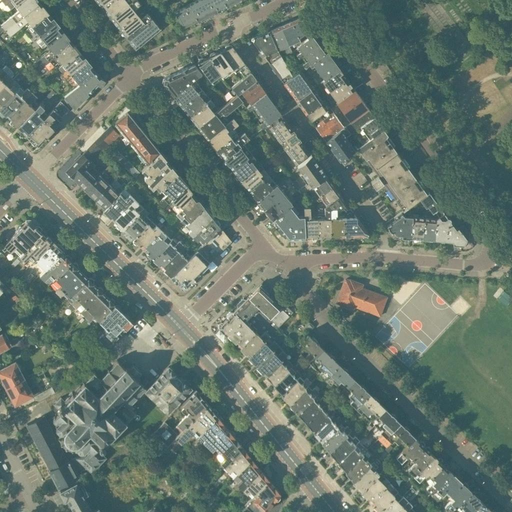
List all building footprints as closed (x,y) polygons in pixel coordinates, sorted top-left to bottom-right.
[(0,33),(5,30),(40,2),(38,0),(21,0),(15,5),(19,9),(0,24),(0,23),(0,33)] [(112,0),(104,7),(112,17),(133,0),(112,0)] [(133,0),(112,17),(120,27),(138,13),(134,9),(141,3),(137,0),(133,0)] [(183,27),(197,19),(198,21),(208,16),(199,0),(196,0),(175,11),(183,27)] [(217,9),(226,4),(227,6),(237,1),(236,0),(199,0),(208,16),(218,11),(217,9)] [(28,21),(32,25),(48,12),(40,2),(5,30),(9,35),(28,21)] [(363,16),(372,9),(369,5),(360,11),(363,16)] [(128,38),(152,18),(159,12),(157,10),(150,15),(148,12),(141,17),(138,13),(120,27),(119,28),(128,38)] [(29,41),(30,42),(55,22),(48,12),(32,25),(35,29),(28,36),(31,40),(29,41)] [(291,21),(298,37),(304,33),(308,38),(314,34),(302,17),(300,17),(291,21)] [(161,28),(152,18),(128,38),(136,48),(161,28)] [(280,26),(288,44),(294,41),(297,46),(298,46),(301,44),(298,37),(291,21),(280,26)] [(63,31),(55,22),(30,42),(31,43),(32,42),(36,46),(44,40),(47,44),(63,31)] [(269,31),(277,49),(284,46),(286,52),(291,50),(288,44),(280,26),(269,31)] [(71,41),(63,31),(47,44),(51,48),(31,65),(35,70),(71,41)] [(277,49),(269,31),(253,38),(252,41),(267,61),(269,62),(280,53),(277,49)] [(314,34),(308,38),(301,44),(298,46),(302,51),(296,55),(299,58),(304,54),(320,42),(314,34)] [(60,60),(63,64),(79,52),(71,41),(35,70),(40,76),(60,60)] [(305,67),(307,66),(326,52),(320,42),(304,54),(308,60),(303,63),(305,67)] [(244,62),(232,45),(231,46),(229,45),(225,47),(224,49),(220,51),(232,68),(233,70),(237,67),(244,62)] [(209,56),(221,73),(219,74),(221,76),(232,68),(220,51),(216,53),(214,52),(209,54),(209,56)] [(62,81),(87,61),(79,52),(63,64),(59,68),(63,73),(58,77),(62,81)] [(313,66),(318,71),(335,59),(332,55),(329,55),(326,52),(307,66),(309,68),(313,66)] [(280,79),(290,71),(280,53),(269,62),(267,61),(280,79)] [(221,73),(209,56),(205,59),(202,57),(199,59),(199,61),(197,62),(211,80),(219,74),(221,73)] [(337,63),(335,59),(318,71),(322,77),(318,80),(320,83),(339,69),(336,65),(337,63)] [(95,71),(87,61),(62,81),(69,91),(79,83),(95,71)] [(163,83),(173,96),(194,79),(202,73),(194,64),(164,78),(163,83)] [(323,83),(329,92),(347,79),(339,69),(320,83),(321,85),(323,83)] [(0,88),(14,75),(12,73),(10,75),(7,73),(4,75),(0,71),(0,88)] [(104,80),(101,79),(95,71),(79,83),(69,91),(64,95),(74,108),(98,83),(101,85),(104,80)] [(290,71),(280,79),(283,83),(293,76),(290,71)] [(231,87),(237,94),(238,94),(241,91),(256,79),(251,72),(245,76),(231,87)] [(293,76),(283,83),(290,92),(307,80),(305,78),(303,79),(298,72),(293,76)] [(15,76),(14,75),(0,88),(0,107),(18,89),(13,85),(16,81),(13,79),(15,76)] [(181,105),(181,106),(202,89),(194,79),(173,96),(176,99),(175,102),(178,105),(181,105)] [(261,85),(256,79),(241,91),(246,97),(261,85)] [(347,79),(329,92),(335,100),(333,101),(335,103),(336,103),(354,89),(347,79)] [(290,92),(296,101),(311,90),(306,83),(308,82),(307,80),(290,92)] [(251,103),(266,92),(261,85),(246,97),(251,103)] [(20,87),(18,89),(0,107),(0,113),(2,116),(5,115),(6,114),(9,117),(34,90),(33,89),(31,91),(28,87),(24,91),(20,87)] [(181,106),(184,109),(183,112),(186,115),(189,115),(189,116),(210,99),(202,89),(181,106)] [(350,134),(351,132),(353,130),(354,131),(359,127),(374,117),(354,89),(336,103),(350,123),(345,127),(350,134)] [(36,92),(34,90),(9,117),(11,119),(11,120),(10,123),(13,126),(17,126),(17,125),(18,126),(39,105),(34,100),(38,97),(34,94),(36,92)] [(296,101),(301,108),(318,95),(316,93),(315,94),(311,90),(296,101)] [(254,107),(259,114),(266,109),(267,110),(274,104),(266,92),(251,103),(247,106),(250,110),(254,107)] [(243,100),(238,94),(237,94),(218,109),(198,126),(208,139),(227,123),(225,121),(223,122),(218,116),(222,113),(222,114),(226,114),(243,100)] [(301,108),(306,114),(321,103),(318,98),(319,97),(318,95),(301,108)] [(218,109),(210,99),(189,116),(192,119),(191,122),(194,125),(197,126),(198,126),(218,109)] [(43,100),(39,105),(18,126),(22,130),(20,132),(25,136),(27,135),(28,135),(48,115),(42,110),(45,107),(42,105),(44,102),(43,100)] [(55,116),(58,113),(62,116),(69,108),(61,101),(48,115),(28,135),(32,139),(30,141),(35,146),(37,144),(38,145),(46,137),(47,136),(49,137),(52,134),(52,131),(54,128),(61,121),(55,116)] [(321,103),(306,114),(311,121),(327,109),(326,106),(324,108),(321,103)] [(281,113),(274,104),(267,110),(266,109),(259,114),(264,121),(260,124),(262,128),(281,113)] [(115,121),(116,122),(122,131),(133,144),(148,163),(160,151),(128,111),(115,121)] [(314,125),(325,141),(344,127),(332,112),(314,125)] [(309,153),(299,139),(297,140),(290,132),(293,130),(282,116),(265,129),(268,133),(272,130),(293,159),(289,161),(292,165),(309,153)] [(383,129),(374,117),(359,127),(368,139),(366,140),(367,142),(383,129)] [(208,139),(212,144),(211,146),(213,149),(215,148),(216,149),(231,137),(228,133),(232,129),(232,130),(239,124),(233,118),(227,123),(208,139)] [(111,126),(119,134),(122,131),(116,122),(111,126)] [(119,134),(111,126),(106,130),(114,139),(119,134)] [(341,162),(354,152),(344,138),(350,134),(345,127),(344,127),(325,141),(341,162)] [(383,129),(367,142),(358,148),(366,159),(368,158),(397,197),(395,199),(403,211),(420,199),(429,192),(425,186),(423,187),(386,137),(387,135),(383,129)] [(106,130),(101,135),(110,143),(114,139),(106,130)] [(234,140),(231,137),(216,149),(217,150),(216,153),(218,155),(220,155),(224,159),(244,143),(250,138),(244,132),(238,137),(234,140)] [(105,148),(110,143),(101,135),(96,140),(105,148)] [(95,141),(91,146),(100,154),(104,150),(95,141)] [(224,159),(225,160),(223,163),(226,166),(229,165),(232,169),(256,149),(255,147),(250,151),(244,143),(224,159)] [(96,158),(100,154),(91,146),(87,149),(96,158)] [(96,158),(87,149),(83,153),(92,162),(96,158)] [(240,179),(260,164),(253,155),(258,151),(256,149),(232,169),(236,174),(234,177),(237,180),(240,179)] [(160,151),(148,163),(144,168),(149,173),(145,177),(150,181),(169,162),(160,151)] [(123,156),(119,152),(114,157),(118,161),(123,156)] [(92,162),(83,153),(82,155),(81,153),(75,159),(76,161),(67,170),(67,171),(66,173),(72,178),(73,177),(86,189),(86,190),(101,174),(93,167),(95,165),(92,162)] [(298,165),(314,184),(326,175),(311,155),(298,165)] [(118,161),(123,165),(127,160),(123,156),(118,161)] [(95,200),(96,198),(110,185),(104,179),(108,175),(106,174),(112,169),(112,168),(111,167),(116,162),(114,160),(101,174),(86,190),(87,189),(90,193),(89,194),(95,200)] [(131,165),(127,160),(123,165),(127,169),(131,165)] [(150,182),(149,183),(153,188),(158,184),(162,188),(177,173),(169,162),(150,181),(150,182)] [(245,186),(248,190),(272,170),(270,168),(266,171),(260,164),(240,179),(241,180),(240,183),(242,186),(245,186)] [(131,165),(127,169),(131,173),(135,169),(131,165)] [(256,199),(257,200),(276,183),(270,176),(274,172),(272,170),(248,190),(251,193),(250,196),(253,199),(256,199)] [(186,184),(177,173),(162,188),(161,189),(166,194),(159,201),(164,206),(168,202),(186,184)] [(326,175),(314,184),(309,189),(311,192),(314,189),(318,195),(333,184),(326,175)] [(378,176),(371,181),(375,188),(383,182),(378,176)] [(110,185),(96,198),(95,200),(100,205),(101,204),(105,207),(104,208),(104,209),(125,188),(127,186),(127,185),(133,179),(131,177),(125,183),(124,183),(120,187),(118,186),(115,190),(110,185)] [(272,219),(273,219),(290,205),(297,199),(281,179),(276,183),(257,200),(272,219)] [(172,213),(174,215),(194,195),(191,190),(192,187),(190,185),(187,185),(186,184),(168,202),(176,210),(172,213)] [(340,194),(333,184),(318,195),(315,197),(318,201),(320,198),(324,203),(325,204),(340,194)] [(111,215),(114,218),(138,194),(136,193),(133,196),(125,188),(104,209),(104,212),(107,215),(110,216),(111,215)] [(420,199),(426,207),(435,199),(429,192),(420,199)] [(138,194),(114,218),(117,221),(117,222),(117,225),(120,228),(122,228),(123,228),(144,207),(136,199),(139,196),(138,194)] [(340,194),(325,204),(326,204),(326,207),(329,207),(336,207),(348,206),(340,194)] [(186,224),(204,206),(202,204),(203,201),(201,198),(198,199),(194,195),(174,215),(176,217),(177,216),(186,224)] [(440,207),(435,199),(426,207),(430,212),(432,213),(440,207)] [(133,237),(151,220),(146,215),(149,212),(145,209),(147,206),(146,205),(144,207),(123,228),(127,231),(126,232),(126,235),(129,238),(132,238),(133,237)] [(288,238),(304,238),(303,215),(298,215),(290,205),(273,219),(279,228),(278,232),(281,236),(285,236),(285,235),(288,238)] [(204,207),(204,206),(186,224),(190,228),(188,231),(193,235),(212,217),(209,213),(210,211),(207,207),(204,207)] [(316,237),(317,237),(317,217),(308,218),(308,216),(309,216),(309,206),(303,206),(303,215),(304,238),(309,237),(309,238),(311,240),(315,240),(316,238),(316,237)] [(329,236),(330,236),(329,207),(326,207),(325,207),(324,207),(324,214),(325,215),(326,215),(326,217),(317,217),(317,237),(322,237),(324,239),(327,239),(329,237),(329,236)] [(337,236),(343,236),(342,216),(335,216),(335,214),(337,214),(336,207),(329,207),(330,236),(331,237),(332,239),(336,239),(337,237),(337,236)] [(440,207),(432,213),(434,215),(434,217),(436,218),(444,212),(440,207)] [(401,211),(385,223),(387,225),(395,236),(411,237),(412,216),(404,215),(401,211)] [(434,239),(447,240),(448,222),(450,220),(444,212),(436,218),(434,239)] [(343,236),(343,237),(345,239),(348,238),(349,236),(350,235),(355,235),(365,235),(368,232),(355,215),(342,216),(343,236)] [(411,237),(423,238),(424,217),(412,216),(411,237)] [(200,237),(204,242),(219,226),(220,223),(217,220),(214,220),(212,217),(193,235),(197,240),(200,237)] [(434,217),(425,217),(424,217),(423,238),(434,239),(436,218),(434,217)] [(460,218),(454,222),(457,227),(463,222),(460,218)] [(35,225),(32,222),(32,219),(25,219),(25,222),(22,225),(20,225),(18,227),(18,229),(10,238),(0,248),(0,250),(2,253),(8,248),(11,250),(13,249),(19,256),(20,255),(24,251),(43,233),(43,229),(39,225),(35,225)] [(139,243),(143,247),(164,226),(162,224),(159,227),(151,220),(133,237),(134,238),(134,241),(136,244),(139,243)] [(456,228),(450,220),(448,222),(447,240),(453,241),(453,243),(464,244),(467,239),(461,230),(460,230),(458,227),(456,228)] [(152,256),(153,257),(171,239),(162,231),(166,227),(164,226),(143,247),(147,251),(146,254),(150,257),(152,256)] [(204,242),(197,249),(190,255),(171,275),(175,278),(180,284),(180,285),(180,286),(180,287),(181,288),(182,289),(183,289),(184,289),(185,289),(186,288),(187,287),(187,286),(187,285),(187,284),(191,281),(195,277),(207,264),(210,262),(231,241),(219,226),(204,242)] [(52,242),(51,241),(52,240),(47,235),(46,236),(43,233),(24,251),(20,255),(19,256),(10,265),(13,268),(20,261),(22,263),(28,256),(33,261),(33,262),(52,242)] [(153,257),(154,258),(153,260),(157,263),(159,263),(162,266),(175,253),(186,242),(185,241),(182,243),(179,240),(177,242),(172,237),(171,239),(153,257)] [(59,243),(56,246),(52,242),(33,262),(33,261),(30,265),(35,270),(35,269),(40,274),(42,272),(62,252),(62,251),(64,249),(59,243)] [(170,274),(171,275),(190,255),(186,251),(188,249),(185,246),(187,243),(186,242),(175,253),(162,266),(165,268),(164,271),(168,274),(170,274)] [(72,262),(72,261),(72,257),(68,254),(65,255),(62,252),(42,272),(40,274),(45,279),(43,280),(48,286),(53,281),(72,262)] [(73,263),(72,262),(53,281),(59,287),(55,291),(57,293),(81,270),(78,268),(79,267),(78,267),(79,264),(76,262),(74,262),(73,262),(73,263)] [(70,296),(88,278),(81,270),(57,293),(60,296),(65,291),(70,296)] [(4,280),(9,285),(12,282),(7,277),(4,280)] [(89,278),(88,278),(70,296),(67,299),(71,303),(67,306),(72,311),(76,307),(81,302),(97,286),(94,284),(95,283),(94,282),(94,280),(92,278),(90,278),(89,278)] [(345,279),(337,302),(341,304),(353,309),(354,306),(380,316),(387,296),(361,287),(362,284),(350,280),(350,281),(345,279)] [(13,282),(12,282),(9,285),(19,295),(23,291),(13,282)] [(262,283),(249,295),(270,316),(280,307),(272,299),(267,294),(270,291),(262,283)] [(85,316),(106,295),(104,292),(103,291),(104,289),(102,287),(99,287),(98,287),(97,286),(81,302),(76,307),(81,311),(85,316)] [(96,323),(99,320),(115,304),(115,303),(115,300),(113,298),(111,299),(110,299),(106,295),(85,316),(90,320),(91,318),(96,323)] [(236,304),(237,307),(232,312),(230,311),(228,313),(226,315),(226,318),(222,322),(220,322),(218,323),(218,327),(221,329),(223,329),(227,333),(229,334),(228,337),(232,341),(235,341),(240,346),(250,336),(255,331),(264,340),(293,312),(283,303),(280,307),(270,316),(249,295),(245,299),(243,298),(236,304)] [(99,320),(96,323),(102,329),(95,336),(107,347),(125,329),(133,322),(129,319),(132,316),(127,312),(125,314),(115,304),(99,320)] [(246,353),(249,356),(264,341),(264,340),(255,331),(250,336),(240,346),(240,349),(244,353),(246,353)] [(304,345),(302,346),(309,353),(307,356),(312,360),(316,356),(323,349),(316,342),(318,341),(313,336),(311,337),(307,333),(300,341),(304,345)] [(0,351),(4,349),(20,341),(18,337),(11,341),(9,339),(6,340),(3,334),(0,335),(0,351)] [(255,363),(257,365),(272,350),(278,344),(274,339),(268,345),(264,341),(249,356),(248,356),(249,357),(249,359),(252,363),(255,363)] [(23,347),(20,341),(4,349),(7,355),(23,347)] [(63,351),(67,355),(71,350),(67,346),(63,351)] [(263,372),(265,375),(283,357),(287,354),(282,349),(277,354),(272,350),(257,365),(256,366),(257,367),(256,368),(261,374),(263,372)] [(319,373),(325,378),(338,364),(334,360),(334,357),(332,355),(329,355),(323,349),(316,356),(320,360),(319,362),(320,364),(318,366),(322,370),(319,373)] [(270,381),(273,384),(291,367),(293,365),(288,360),(287,362),(283,357),(265,375),(265,378),(268,381),(270,381)] [(56,430),(57,430),(59,432),(59,436),(57,436),(57,438),(59,438),(61,442),(59,443),(60,445),(62,444),(63,445),(64,446),(65,447),(66,448),(65,449),(66,450),(68,449),(69,449),(71,449),(72,450),(71,451),(73,452),(74,450),(78,449),(80,451),(79,452),(80,452),(76,456),(92,472),(107,456),(101,450),(102,449),(103,449),(107,445),(106,444),(108,441),(109,442),(114,437),(113,436),(116,434),(117,435),(118,434),(117,433),(119,430),(120,431),(125,426),(125,425),(127,423),(129,422),(128,421),(136,413),(137,414),(138,412),(137,412),(138,411),(137,410),(136,411),(130,405),(139,396),(140,397),(141,396),(140,395),(142,393),(143,394),(146,391),(160,404),(159,405),(159,407),(165,412),(167,411),(168,412),(191,388),(191,384),(186,380),(182,380),(177,376),(177,375),(168,367),(155,380),(153,378),(148,383),(143,379),(141,382),(138,380),(139,379),(135,375),(139,370),(134,365),(130,370),(129,369),(130,367),(127,364),(125,366),(124,364),(126,362),(121,358),(119,360),(118,359),(117,359),(116,360),(117,360),(109,368),(108,368),(107,369),(108,370),(100,378),(97,375),(97,374),(94,371),(93,371),(92,371),(91,372),(92,372),(84,381),(84,380),(82,381),(83,382),(80,384),(74,390),(75,390),(73,392),(72,392),(71,393),(72,393),(69,396),(69,395),(65,400),(61,396),(55,402),(54,402),(54,404),(55,404),(61,410),(56,416),(55,415),(54,416),(55,416),(54,418),(54,421),(55,422),(56,422),(56,423),(54,423),(55,424),(56,428),(55,429),(56,430)] [(0,370),(0,374),(3,381),(2,382),(1,383),(3,387),(6,387),(7,388),(24,379),(16,362),(0,370)] [(342,382),(347,386),(354,379),(348,373),(348,370),(345,367),(342,367),(338,364),(325,378),(331,384),(333,381),(337,385),(340,383),(341,383),(342,382)] [(291,367),(273,384),(274,385),(274,387),(276,390),(278,390),(279,390),(281,394),(300,376),(305,371),(303,369),(300,373),(297,370),(296,371),(291,367)] [(304,380),(300,376),(281,394),(282,394),(281,397),(284,400),(287,400),(290,404),(308,386),(311,382),(306,378),(304,380)] [(33,396),(24,379),(7,388),(7,389),(7,390),(5,392),(7,395),(10,395),(15,405),(33,396)] [(350,403),(355,408),(369,393),(365,389),(365,386),(363,384),(360,384),(354,379),(347,386),(352,391),(350,392),(351,393),(349,396),(353,400),(350,403)] [(290,404),(289,406),(292,409),(294,409),(297,413),(316,395),(326,385),(324,384),(317,391),(314,387),(312,390),(308,386),(290,404)] [(36,402),(55,392),(52,386),(33,397),(36,402)] [(200,392),(199,393),(196,389),(181,404),(185,407),(181,411),(186,416),(173,430),(178,435),(180,432),(208,404),(204,399),(205,398),(205,395),(203,392),(200,392)] [(373,411),(377,415),(384,408),(378,402),(378,399),(376,397),(373,397),(369,393),(355,408),(361,413),(363,410),(367,414),(370,411),(371,412),(373,411)] [(320,399),(316,395),(297,413),(297,416),(300,419),(302,419),(306,422),(324,404),(327,402),(322,397),(320,399)] [(218,415),(217,415),(217,414),(218,411),(216,408),(213,408),(212,408),(208,404),(180,432),(178,435),(172,441),(173,443),(177,439),(180,443),(193,430),(198,435),(203,431),(218,415)] [(324,404),(306,422),(305,425),(308,428),(311,428),(314,432),(333,414),(336,411),(331,406),(328,408),(324,404)] [(384,408),(377,415),(380,418),(379,419),(382,422),(379,425),(383,429),(381,432),(383,434),(386,437),(399,422),(395,418),(395,416),(393,413),(390,414),(384,408)] [(337,418),(333,414),(314,432),(313,435),(316,438),(319,438),(322,442),(341,424),(344,421),(339,416),(337,418)] [(220,416),(218,416),(218,415),(203,431),(198,435),(202,439),(201,440),(207,445),(226,426),(223,421),(223,420),(220,416)] [(44,416),(27,425),(50,469),(49,469),(59,487),(79,477),(76,471),(81,469),(74,457),(70,459),(69,458),(67,459),(44,416)] [(173,430),(164,421),(143,443),(146,446),(153,440),(163,450),(172,441),(178,435),(173,430)] [(403,426),(399,422),(386,437),(391,442),(393,439),(397,443),(400,440),(401,441),(403,440),(407,444),(415,437),(409,431),(409,428),(406,426),(403,426)] [(322,442),(321,445),(324,448),(327,448),(330,451),(349,434),(351,431),(347,426),(345,428),(341,424),(322,442)] [(217,455),(235,437),(234,436),(235,434),(232,430),(230,430),(226,426),(207,445),(212,450),(217,455)] [(353,438),(349,434),(330,451),(330,452),(329,454),(332,458),(335,458),(338,461),(357,443),(364,436),(363,435),(359,439),(355,436),(353,438)] [(380,437),(378,439),(386,447),(391,442),(386,437),(383,434),(380,437)] [(220,462),(225,466),(243,448),(240,443),(240,441),(237,437),(235,437),(217,455),(216,456),(220,461),(220,462)] [(398,454),(395,457),(401,463),(409,455),(412,458),(424,446),(424,445),(424,443),(422,440),(419,441),(415,437),(407,444),(401,451),(398,454)] [(343,467),(346,471),(367,450),(363,445),(361,447),(357,443),(338,461),(338,462),(337,464),(340,467),(343,467)] [(425,446),(424,446),(412,458),(416,461),(407,470),(413,476),(434,455),(430,451),(430,448),(427,445),(425,446)] [(233,468),(238,473),(252,458),(251,458),(252,455),(249,451),(247,452),(243,448),(225,466),(229,471),(233,468)] [(377,458),(373,454),(372,454),(368,449),(367,450),(346,471),(345,474),(348,477),(350,477),(353,481),(372,462),(374,460),(377,458)] [(428,472),(431,476),(443,464),(443,461),(440,458),(437,459),(434,455),(413,476),(419,481),(428,472)] [(253,459),(252,458),(238,473),(232,478),(242,488),(261,469),(257,464),(258,462),(255,458),(253,459)] [(380,472),(383,469),(378,465),(374,460),(372,462),(353,481),(354,481),(353,484),(356,487),(358,487),(361,491),(380,472)] [(426,488),(432,494),(452,473),(448,469),(449,466),(446,463),(443,464),(431,476),(435,479),(426,488)] [(265,473),(261,469),(242,488),(252,498),(257,492),(270,480),(269,479),(270,477),(267,473),(265,473)] [(361,491),(362,491),(361,494),(364,497),(367,497),(370,500),(389,482),(390,481),(380,472),(361,491)] [(446,491),(450,494),(462,482),(461,481),(462,478),(459,476),(456,476),(452,473),(432,494),(431,494),(437,500),(446,491)] [(252,511),(263,511),(264,511),(274,500),(275,500),(276,500),(277,499),(278,499),(279,498),(280,497),(280,496),(280,495),(280,494),(281,493),(279,491),(280,491),(277,488),(276,488),(270,480),(257,492),(258,494),(253,500),(246,506),(252,511)] [(449,511),(450,511),(459,503),(471,491),(467,487),(468,484),(465,481),(462,482),(450,494),(453,498),(444,507),(449,511)] [(69,507),(72,505),(75,511),(162,511),(158,504),(144,511),(101,511),(99,507),(92,511),(76,482),(60,491),(69,507)] [(378,510),(379,510),(397,492),(398,491),(389,482),(370,500),(373,504),(372,507),(375,510),(378,510)] [(397,492),(379,510),(379,511),(378,511),(394,511),(407,500),(416,491),(411,487),(403,495),(402,497),(397,492)] [(458,511),(469,511),(481,500),(477,496),(478,496),(478,494),(475,491),(473,491),(472,492),(471,491),(459,503),(463,507),(458,511)] [(413,511),(415,511),(410,506),(412,504),(407,500),(394,511),(413,511)] [(489,511),(491,510),(491,509),(491,507),(488,504),(486,504),(485,505),(481,500),(469,511),(489,511)]
